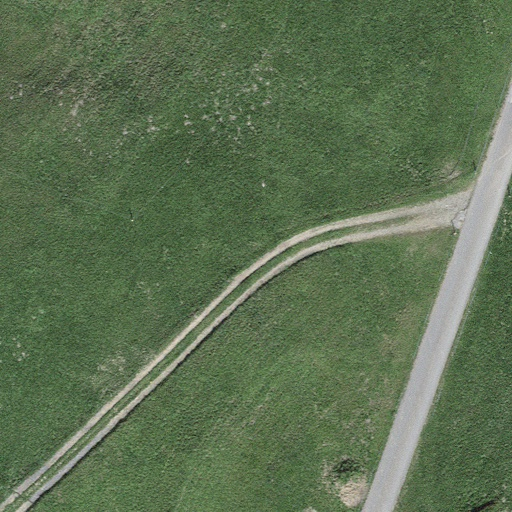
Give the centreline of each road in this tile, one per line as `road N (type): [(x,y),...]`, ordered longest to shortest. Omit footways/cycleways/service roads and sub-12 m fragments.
road 1 (track): [(488,206),(295,246),(1,511)]
road 2 (unclassified): [(380,511),(511,134)]
